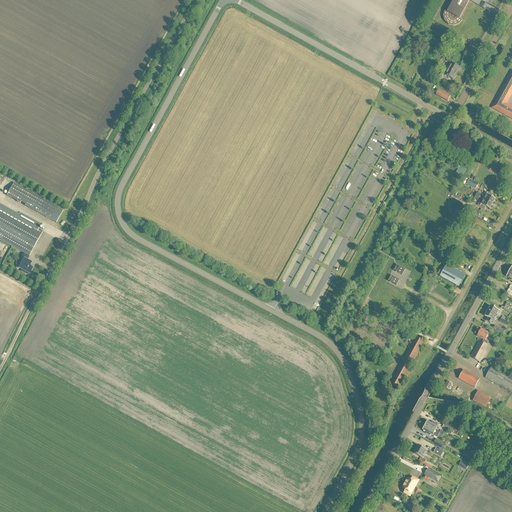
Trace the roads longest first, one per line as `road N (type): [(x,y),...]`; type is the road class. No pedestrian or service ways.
road 1 (unclassified): [(324,511),(361,435),(342,357),(318,335),(133,236),(117,209),(124,180),(223,0)]
road 2 (unclassified): [(195,0),(39,290)]
road 3 (unclassified): [(362,511),(511,239)]
road 4 (unclassified): [(451,119),(236,0)]
road 5 (unclassified): [(511,204),(433,345)]
road 6 (unclassified): [(451,119),(511,8)]
